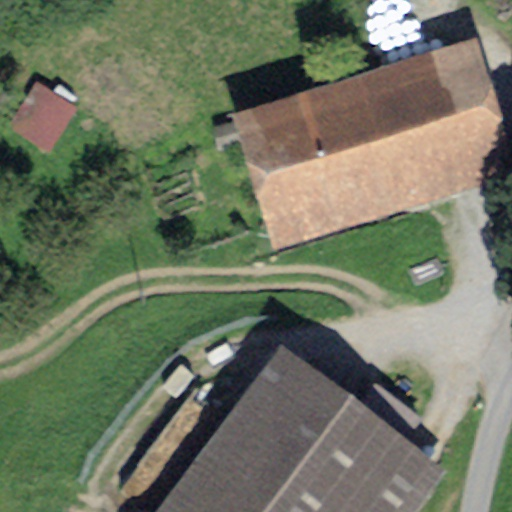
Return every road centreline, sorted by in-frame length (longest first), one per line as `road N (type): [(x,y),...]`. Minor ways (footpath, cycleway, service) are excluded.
road 1 (track): [(511,338),(333,275),(210,269),(116,288),(40,345),(0,363)]
road 2 (unclassified): [(474,511),(511,383)]
